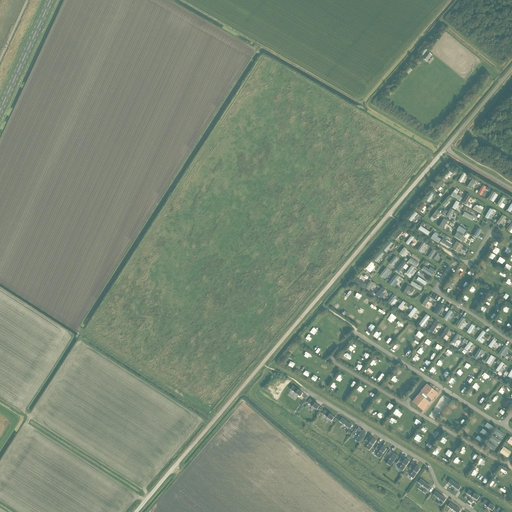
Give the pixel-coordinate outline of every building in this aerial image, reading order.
[(432,56),(427,52),(422,58),(427,62),(432,56)] [(444,177),(447,179),(452,173),(450,171),(444,177)] [(458,180),(461,182),(466,174),(463,172),(458,180)] [(478,193),(481,195),(486,187),(483,185),(478,193)] [(426,200),(429,202),(435,194),(432,192),(426,200)] [(462,203),(465,205),(470,196),(467,194),(462,203)] [(441,204),(444,206),(451,198),(448,196),(441,204)] [(496,205),(499,207),(505,198),(502,196),(496,205)] [(485,217),(488,219),(493,211),(490,209),(485,217)] [(409,219),(412,221),(418,214),(415,211),(409,219)] [(394,237),(396,239),(403,231),(400,229),(394,237)] [(405,243),(408,245),(415,237),(411,234),(405,243)] [(383,250),(386,252),(392,243),(389,241),(383,250)] [(452,248),(459,252),(463,245),(456,241),(452,248)] [(417,250),(420,252),(425,244),(422,242),(417,250)] [(428,257),(431,259),(436,251),(433,249),(428,257)] [(373,260),(376,262),(384,254),(381,251),(373,260)] [(409,261),(416,267),(418,264),(411,258),(409,261)] [(396,270),(399,272),(405,263),(402,261),(396,270)] [(421,269),(431,276),(434,273),(424,266),(421,269)] [(380,276),(383,278),(388,270),(385,268),(380,276)] [(353,282),(363,288),(365,284),(356,278),(353,282)] [(375,295),(378,298),(386,289),(383,287),(375,295)] [(388,303),(391,305),(396,297),(393,295),(388,303)] [(434,313),(437,315),(444,306),(440,304),(434,313)] [(419,324),(422,327),(429,317),(426,315),(419,324)] [(456,326),(459,329),(466,320),(462,317),(456,326)] [(476,340),(479,342),(486,333),(482,330),(476,340)] [(451,343),(454,345),(461,336),(457,333),(451,343)] [(498,354),(502,357),(508,347),(504,345),(498,354)] [(438,394),(427,384),(412,402),(423,412),(430,403),(429,403),(438,394)] [(300,397),(303,393),(293,386),(290,390),(293,391),(292,392),(293,392),(296,394),(295,394),(300,397)] [(317,410),(319,406),(309,399),(307,403),(309,404),(309,405),(310,405),(312,407),(317,410)] [(332,421),(334,418),(324,410),(322,414),(324,416),(325,416),(327,418),(332,421)] [(352,425),(342,418),(339,422),(344,425),(346,426),(346,427),(347,427),(349,429),(352,425)] [(359,443),(366,433),(363,430),(359,435),(360,435),(358,437),(357,438),(356,440),(359,443)] [(369,451),(376,441),(372,438),(371,440),(369,443),(368,445),(367,445),(367,446),(367,447),(366,448),(369,451)] [(379,459),(387,449),(383,446),(382,447),(381,449),(380,451),(379,451),(380,451),(378,453),(377,454),(377,455),(376,456),(379,459)] [(391,466),(398,456),(394,453),(391,458),(389,461),(389,460),(389,461),(387,464),(391,466)] [(402,472),(409,462),(406,459),(402,464),(401,466),(400,467),(399,469),(402,472)] [(413,479),(420,469),(416,466),(413,471),(412,473),(411,473),(411,474),(409,477),(413,479)] [(431,486),(421,479),(418,483),(423,486),(425,488),(426,488),(428,490),(431,486)] [(461,487),(451,480),(448,483),(453,487),(455,488),(456,489),(458,490),(461,487)] [(477,501),(479,497),(469,490),(466,494),(469,495),(469,496),(470,496),(472,497),(472,498),(477,501)] [(446,499),(436,492),(433,495),(438,499),(440,500),(441,501),(443,502),(446,499)] [(492,511),(495,507),(485,500),(482,504),(484,505),(484,506),(485,506),(487,507),(487,508),(492,511)] [(459,511),(461,510),(451,503),(448,507),(453,510),(455,511),(454,511),(459,511)]
